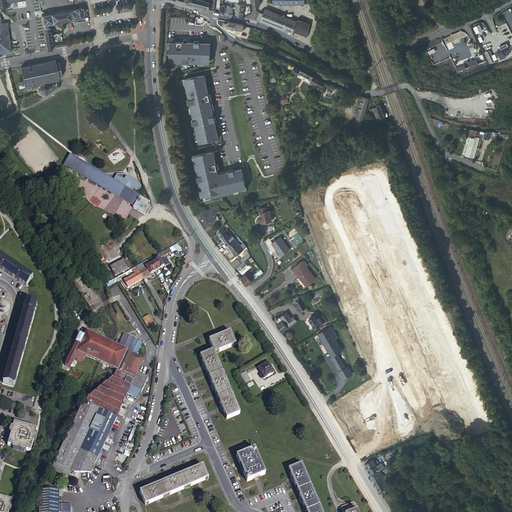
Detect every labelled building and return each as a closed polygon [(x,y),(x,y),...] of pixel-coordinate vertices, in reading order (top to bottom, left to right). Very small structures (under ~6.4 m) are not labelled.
[(9,0),(0,0),(0,8),(11,7),(10,3),(9,0)] [(184,0),(184,2),(189,3),(189,4),(210,9),(210,2),(203,0),(201,0),(184,0)] [(236,16),(243,17),(245,5),(238,4),(236,16)] [(43,23),(44,27),(47,27),(47,24),(84,17),(83,8),(74,9),(74,10),(52,14),(52,13),(42,15),(43,23)] [(284,30),(293,36),(294,32),(297,21),(266,8),(264,14),(260,12),(257,20),(272,25),(284,30)] [(42,15),(41,12),(30,14),(31,19),(32,25),(43,23),(42,15)] [(311,24),(299,20),(297,21),(294,32),(307,37),(311,24)] [(244,25),(228,22),(228,24),(223,23),(223,25),(223,27),(242,31),(243,30),(244,30),(244,29),(243,28),(244,25)] [(0,24),(0,37),(4,54),(10,53),(7,26),(2,27),(2,24),(0,24)] [(56,46),(66,44),(66,39),(62,40),(62,38),(63,38),(62,35),(61,35),(61,34),(59,32),(55,33),(55,34),(53,34),(53,35),(51,35),(51,38),(53,47),(56,46)] [(171,38),(170,61),(176,61),(176,62),(204,63),(204,60),(210,60),(211,39),(204,39),(204,43),(188,43),(188,40),(184,39),(184,42),(177,42),(177,38),(171,38)] [(447,51),(454,47),(451,42),(444,45),(447,51)] [(508,48),(497,53),(500,61),(506,58),(505,55),(511,53),(508,48)] [(475,57),(467,60),(470,68),(478,65),(475,57)] [(56,63),(55,60),(21,67),(21,70),(24,81),(25,86),(41,82),(45,81),(59,79),(58,76),(64,75),(65,73),(65,72),(63,63),(62,62),(61,62),(56,63)] [(300,69),(296,74),(299,75),(298,78),(302,80),(303,78),(310,82),(310,81),(313,77),(302,70),(300,69)] [(188,84),(187,85),(200,143),(219,138),(211,103),(214,103),(213,99),(210,100),(206,80),(205,80),(204,75),(186,79),(188,84)] [(45,83),(45,81),(41,82),(42,84),(38,89),(45,94),(50,86),(45,83)] [(369,100),(370,99),(363,97),(359,115),(365,116),(368,105),(369,102),(369,100)] [(385,116),(381,105),(375,108),(377,114),(379,119),(384,117),(385,116)] [(471,138),(466,156),(474,158),(479,138),(474,137),(473,139),(471,138)] [(214,157),(213,152),(196,155),(197,161),(196,161),(204,198),(245,188),(243,183),(251,181),(248,166),(242,167),(243,170),(223,174),(224,176),(220,177),(219,174),(219,175),(215,157),(214,157)] [(70,155),(65,164),(135,206),(141,196),(134,192),(115,181),(70,155)] [(118,175),(115,181),(134,192),(136,189),(137,186),(126,180),(118,175)] [(128,176),(126,180),(137,186),(136,189),(139,191),(142,187),(141,186),(139,183),(137,181),(134,179),(133,178),(130,177),(128,176)] [(135,206),(133,208),(145,214),(150,207),(146,205),(148,201),(141,196),(135,206)] [(210,209),(210,208),(202,212),(209,222),(211,220),(215,217),(213,214),(210,209)] [(266,208),(258,209),(259,213),(260,213),(262,223),(271,221),(269,211),(267,211),(266,208)] [(202,212),(196,215),(205,229),(210,226),(213,224),(211,220),(209,222),(202,212)] [(218,233),(225,242),(230,238),(225,231),(223,229),(218,233)] [(230,238),(225,242),(228,246),(235,240),(234,239),(232,236),(230,238)] [(281,237),(273,243),(282,255),(290,249),(281,237)] [(235,240),(228,246),(231,249),(232,251),(239,245),(237,242),(235,240)] [(236,256),(246,247),(242,242),(239,245),(232,251),(236,256)] [(181,249),(177,244),(173,246),(178,252),(181,249)] [(170,253),(168,249),(165,251),(153,258),(155,262),(160,259),(164,257),(170,253)] [(0,267),(27,286),(33,277),(0,254),(0,267)] [(240,261),(242,263),(250,257),(248,254),(240,261)] [(168,264),(164,257),(160,259),(164,267),(168,264)] [(160,259),(155,262),(159,270),(164,267),(160,259)] [(115,274),(116,275),(128,269),(123,260),(108,267),(109,269),(115,274)] [(141,264),(135,267),(138,272),(146,268),(145,267),(150,264),(148,260),(141,264)] [(159,270),(155,262),(150,264),(155,272),(159,270)] [(243,262),(236,268),(239,272),(246,266),(243,262)] [(298,273),(307,266),(304,262),(295,269),(298,273)] [(155,272),(150,264),(145,267),(146,268),(138,272),(141,277),(142,276),(143,278),(155,272)] [(301,276),(308,286),(317,279),(307,266),(298,273),(301,276)] [(255,280),(264,273),(261,269),(252,277),(255,280)] [(138,272),(135,274),(124,280),(128,287),(142,279),(141,277),(138,272)] [(246,275),(252,283),(255,280),(252,277),(248,273),(246,275)] [(241,279),(247,287),(252,283),(246,275),(241,279)] [(306,288),(308,286),(301,276),(298,278),(306,288)] [(302,312),(306,309),(299,299),(295,302),(302,312)] [(3,383),(14,386),(37,304),(27,301),(3,383)] [(283,321),(288,328),(297,321),(294,317),(292,319),(287,313),(281,317),(283,321)] [(315,329),(323,324),(320,318),(320,317),(317,319),(315,316),(310,319),(315,329)] [(148,319),(142,322),(147,329),(152,326),(148,319)] [(277,325),(282,333),(288,328),(283,321),(279,324),(277,325)] [(339,337),(332,326),(330,327),(337,339),(339,337)] [(330,327),(318,334),(327,349),(339,342),(337,339),(330,327)] [(77,353),(97,362),(100,363),(104,365),(109,367),(117,371),(134,379),(137,372),(144,359),(137,355),(127,351),(126,351),(118,347),(98,337),(86,332),(83,338),(79,336),(72,352),(71,352),(65,366),(70,368),(77,353)] [(213,353),(214,356),(235,348),(230,334),(209,343),(213,353)] [(127,335),(125,337),(129,345),(126,351),(127,351),(133,339),(127,335)] [(122,338),(118,347),(126,351),(129,345),(125,337),(122,338)] [(143,343),(133,339),(127,351),(137,355),(143,343)] [(332,357),(338,353),(343,350),(339,342),(327,349),(332,357)] [(240,416),(214,356),(213,353),(200,359),(204,367),(202,368),(204,372),(206,372),(213,388),(211,389),(213,393),(215,392),(222,409),(220,409),(222,414),(224,413),(227,421),(240,416)] [(340,370),(346,367),(338,353),(332,357),(340,370)] [(260,372),(264,378),(274,373),(268,363),(258,368),(260,372)] [(345,380),(351,376),(346,367),(340,370),(345,380)] [(88,397),(86,402),(99,409),(116,417),(131,386),(134,379),(117,371),(104,383),(88,397)] [(148,377),(137,372),(134,379),(131,386),(141,391),(148,377)] [(241,378),(246,386),(252,383),(247,374),(241,378)] [(80,407),(80,408),(55,463),(70,470),(80,449),(99,409),(86,402),(80,407)] [(97,457),(116,417),(99,409),(80,449),(97,457)] [(38,430),(36,429),(15,422),(13,427),(14,428),(12,433),(12,434),(11,434),(8,445),(12,447),(13,447),(13,448),(14,449),(15,450),(16,450),(17,450),(18,450),(20,451),(21,452),(24,453),(27,451),(31,452),(34,441),(33,440),(35,434),(36,434),(38,430)] [(80,449),(70,470),(76,472),(90,472),(97,457),(80,449)] [(247,483),(265,475),(255,450),(237,458),(247,483)] [(376,464),(375,461),(373,459),(365,464),(368,469),(376,464)] [(387,462),(386,460),(382,462),(377,465),(379,469),(379,470),(385,466),(383,464),(387,462)] [(293,482),(306,476),(301,462),(287,468),(291,477),(293,481),(293,482)] [(70,470),(55,463),(52,469),(67,476),(70,470)] [(146,502),(208,475),(203,463),(195,466),(194,465),(190,466),(190,468),(174,475),(173,473),(169,475),(170,477),(153,484),(153,482),(148,484),(149,485),(141,489),(146,502)] [(370,474),(379,469),(377,465),(376,464),(368,469),(370,474)] [(391,470),(390,466),(387,467),(380,471),(382,475),(382,476),(391,470)] [(374,481),(382,476),(382,475),(380,471),(371,475),(374,481)] [(321,511),(306,476),(293,482),(300,499),(302,503),(305,511),(321,511)] [(374,481),(380,491),(388,486),(382,476),(374,481)] [(47,491),(47,502),(60,503),(60,491),(47,491)] [(12,500),(0,497),(0,511),(8,511),(9,511),(8,511),(9,505),(10,505),(12,500)] [(39,511),(57,511),(57,503),(39,502),(39,511)]
